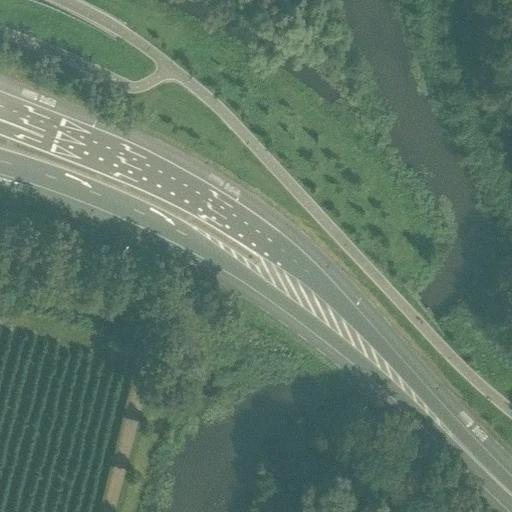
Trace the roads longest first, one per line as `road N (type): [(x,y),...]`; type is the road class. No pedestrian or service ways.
road 1 (secondary): [(492,479),(470,442),(350,312),(263,239),(173,181),(0,105)]
road 2 (secondary): [(0,168),(178,236),(296,310),(492,479)]
road 3 (unclassified): [(115,511),(145,390)]
